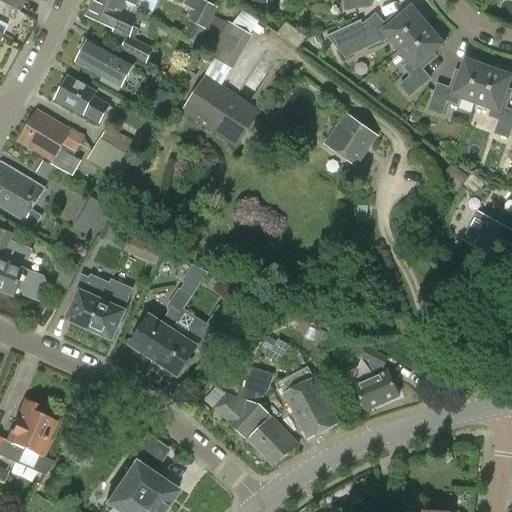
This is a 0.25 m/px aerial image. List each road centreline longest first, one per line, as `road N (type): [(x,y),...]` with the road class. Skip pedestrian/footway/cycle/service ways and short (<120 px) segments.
road 1 (residential): [(261,504),(156,409),(0,331)]
road 2 (tertiary): [(261,504),(367,441),(509,402)]
road 3 (residential): [(5,116),(68,0)]
